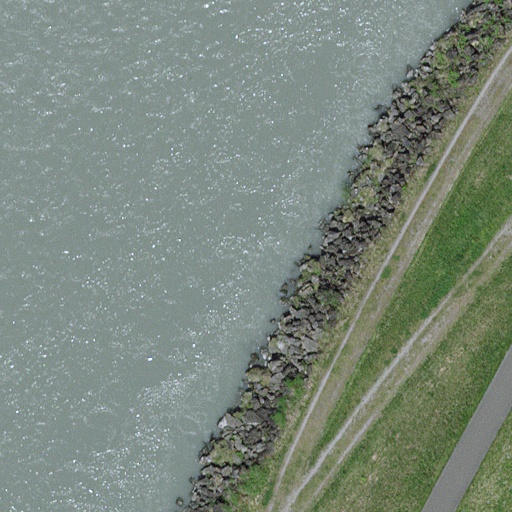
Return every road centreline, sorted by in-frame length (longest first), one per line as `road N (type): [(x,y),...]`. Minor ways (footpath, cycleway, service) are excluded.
road 1 (track): [(511,63),(271,511)]
road 2 (track): [(277,511),(511,235)]
road 3 (track): [(432,511),(511,365)]
